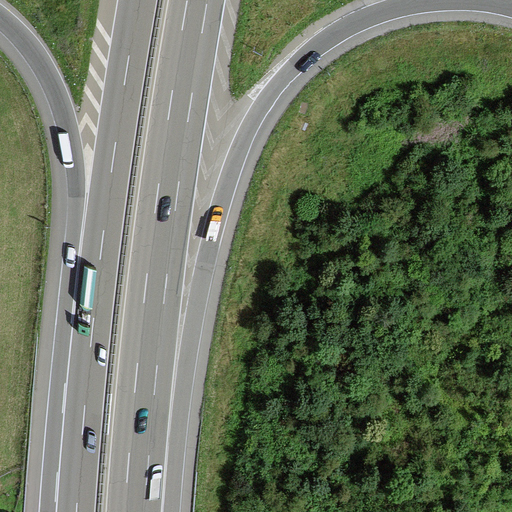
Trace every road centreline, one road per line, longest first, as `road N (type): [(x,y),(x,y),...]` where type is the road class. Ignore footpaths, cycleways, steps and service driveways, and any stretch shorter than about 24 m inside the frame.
road 1 (motorway): [(143,511),(221,203),(258,111),(282,79),(342,29),(418,3)]
road 2 (motorway): [(134,511),(159,250),(197,0)]
road 3 (motorway): [(0,16),(45,69),(62,107),(74,158),(84,324)]
road 4 (motorway): [(139,0),(84,324)]
road 5 (motorway): [(84,324),(67,511)]
